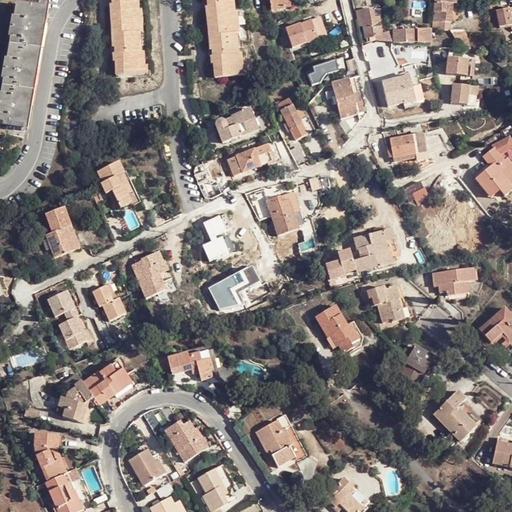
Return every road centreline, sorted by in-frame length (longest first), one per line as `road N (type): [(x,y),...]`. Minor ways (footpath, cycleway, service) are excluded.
road 1 (residential): [(20,294),(242,191),(337,157),(371,107),(346,0)]
road 2 (residential): [(275,511),(214,417),(169,396),(127,412),(112,438),(116,485),(129,511)]
road 3 (unknown): [(341,285),(413,254),(349,146)]
road 4 (residential): [(354,399),(458,511)]
